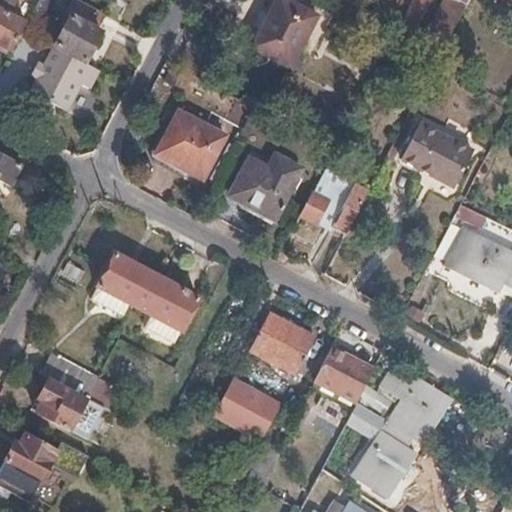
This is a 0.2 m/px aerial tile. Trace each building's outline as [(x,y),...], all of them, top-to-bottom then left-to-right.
[(25,23),(8,14),(15,0),(0,0),(0,50),(0,51),(5,49),(10,52),(22,29),(25,23)] [(42,12),(48,0),(37,0),(34,7),(42,12)] [(98,30),(96,29),(104,14),(78,0),(69,0),(63,11),(69,14),(64,24),(53,45),(83,61),(98,30)] [(290,69),(316,17),(282,0),(275,0),(250,49),(290,69)] [(405,9),(409,0),(379,0),(404,13),(405,9)] [(419,16),(427,0),(409,0),(405,9),(419,16)] [(434,64),(465,5),(456,0),(442,0),(433,18),(413,56),(432,66),(434,64)] [(401,49),(419,16),(405,9),(404,13),(395,28),(388,42),(401,49)] [(88,86),(97,69),(83,61),(53,45),(42,64),(36,75),(29,89),(64,108),(79,81),(88,86)] [(36,75),(42,64),(37,60),(30,72),(36,75)] [(200,179),(222,137),(176,112),(154,154),(171,163),(200,179)] [(471,150),(418,123),(398,161),(452,188),(471,150)] [(18,166),(0,156),(0,182),(7,186),(18,166)] [(271,219),(297,171),(272,157),(265,170),(247,160),(228,195),(271,219)] [(353,218),(366,192),(325,169),(316,187),(301,216),(316,224),(327,204),(353,218)] [(481,214),(456,202),(451,211),(476,224),(481,214)] [(511,285),(511,253),(498,247),(458,227),(440,261),(460,271),(495,289),(500,279),(511,285)] [(196,299),(155,277),(113,254),(96,288),(129,305),(149,316),(178,332),(196,299)] [(122,317),(129,305),(96,288),(89,300),(122,317)] [(178,332),(149,316),(142,328),(172,344),(178,332)] [(295,379),(315,341),(267,316),(247,353),(295,379)] [(351,409),(370,372),(374,364),(333,342),(309,387),(351,409)] [(110,393),(65,370),(57,383),(86,399),(102,408),(110,393)] [(393,394),(400,381),(383,371),(376,382),(393,394)] [(434,419),(448,396),(433,387),(413,375),(393,406),(385,419),(408,432),(420,441),(434,419)] [(259,437),(276,403),(233,380),(215,414),(259,437)] [(69,430),(84,402),(47,381),(39,394),(45,397),(36,412),(69,430)] [(123,419),(130,404),(110,393),(102,408),(123,419)] [(86,439),(102,408),(86,399),(84,402),(69,430),(86,439)] [(412,452),(401,444),(408,432),(385,419),(360,458),(349,475),(386,496),(412,452)] [(253,442),(235,431),(230,439),(249,449),(253,442)] [(0,485),(29,501),(55,452),(25,435),(18,448),(13,445),(0,469),(0,485)] [(63,442),(60,441),(55,452),(29,501),(50,511),(56,511),(87,454),(63,442)] [(264,485),(279,455),(267,448),(248,485),(260,491),(261,490),(264,485)] [(292,495),(269,483),(268,486),(264,485),(261,490),(260,491),(263,492),(263,491),(287,503),(292,495)] [(363,511),(347,501),(339,511),(363,511)]
